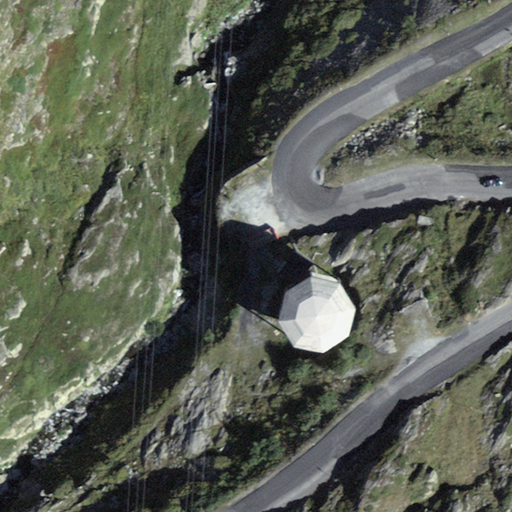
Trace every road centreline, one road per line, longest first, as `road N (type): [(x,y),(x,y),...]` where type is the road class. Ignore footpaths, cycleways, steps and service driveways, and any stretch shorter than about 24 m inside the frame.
road 1 (trunk): [(150,511),(334,0)]
road 2 (tertiary): [(511,19),(334,120),(298,166),(297,184),(304,201),(321,209),(432,179),(511,183)]
road 3 (tertiary): [(511,320),(447,358),(250,511)]
